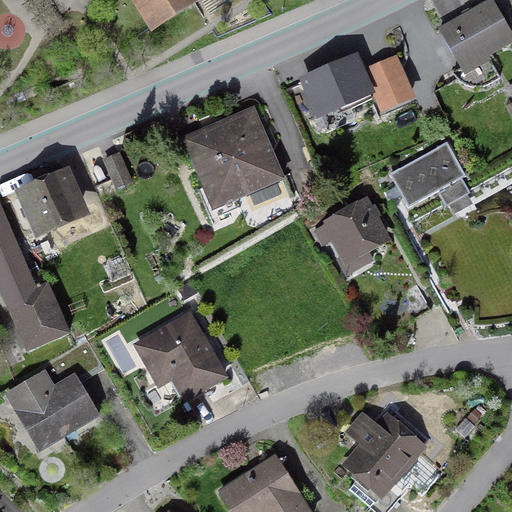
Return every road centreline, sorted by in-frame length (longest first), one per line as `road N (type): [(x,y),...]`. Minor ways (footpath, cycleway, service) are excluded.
road 1 (residential): [(89,511),(224,432),(326,389),(416,364),(511,358)]
road 2 (tertiary): [(380,0),(0,163)]
